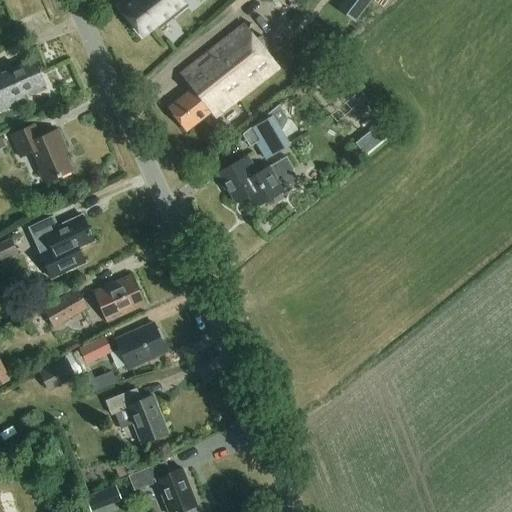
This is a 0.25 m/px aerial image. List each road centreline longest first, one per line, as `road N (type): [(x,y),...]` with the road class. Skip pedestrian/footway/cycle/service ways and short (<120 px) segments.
road 1 (unclassified): [(293,511),(73,0)]
road 2 (track): [(212,310),(424,141),(348,46),(401,0)]
